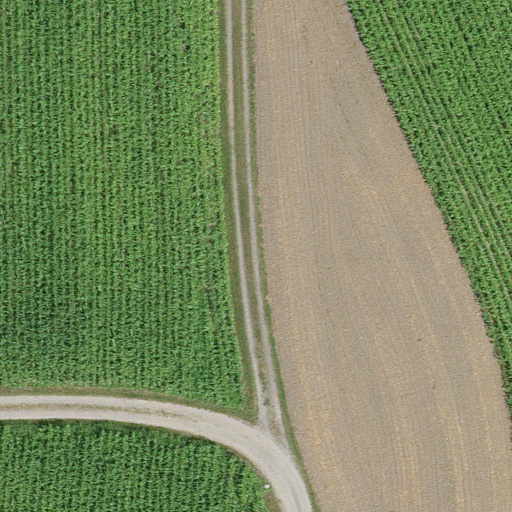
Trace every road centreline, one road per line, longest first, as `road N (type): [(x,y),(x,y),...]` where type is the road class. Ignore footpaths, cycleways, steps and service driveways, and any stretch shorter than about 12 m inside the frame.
road 1 (track): [(270,460),(233,0)]
road 2 (track): [(294,511),(287,475),(241,436),(145,405),(75,395),(0,402)]
